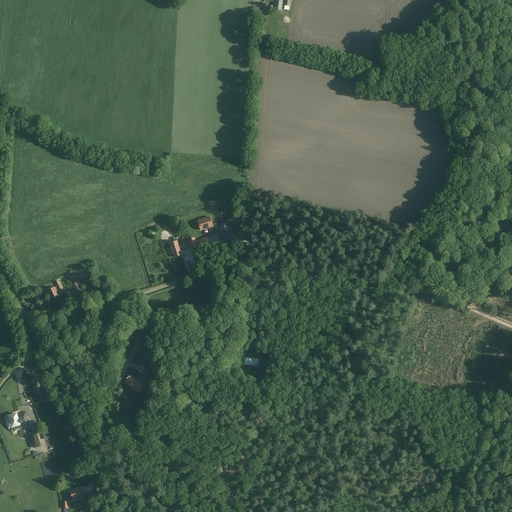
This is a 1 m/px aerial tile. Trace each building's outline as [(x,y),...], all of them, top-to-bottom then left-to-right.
[(218,230),(216,224),(212,225),(210,218),(198,221),(201,231),(205,229),(206,230),(209,229),(210,232),(218,230)] [(197,247),(195,241),(194,238),(189,240),(193,252),(198,250),(197,247)] [(208,244),(206,238),(195,241),(197,247),(208,244)] [(174,257),(182,254),(178,241),(169,244),(174,257)] [(80,281),(72,285),(76,293),(84,290),(80,281)] [(61,285),(54,288),(48,291),(52,299),(58,296),(57,293),(63,289),(61,285)] [(15,372),(8,380),(14,386),(22,378),(15,372)] [(150,383),(154,377),(148,373),(144,379),(150,383)] [(136,390),(139,392),(145,385),(141,382),(141,383),(133,378),(134,377),(130,375),(125,383),(128,385),(129,384),(137,389),(136,390)] [(40,381),(32,384),(35,395),(44,392),(40,381)] [(7,386),(2,391),(7,395),(11,390),(7,386)] [(7,396),(8,402),(16,401),(14,394),(7,396)] [(9,416),(10,420),(8,420),(11,427),(17,425),(18,429),(25,426),(24,423),(28,422),(25,413),(20,415),(20,417),(18,418),(16,414),(9,416)] [(35,432),(30,433),(34,447),(40,445),(35,432)] [(68,492),(69,493),(66,493),(67,496),(68,501),(72,500),(72,499),(81,496),(79,489),(71,492),(68,492)]
